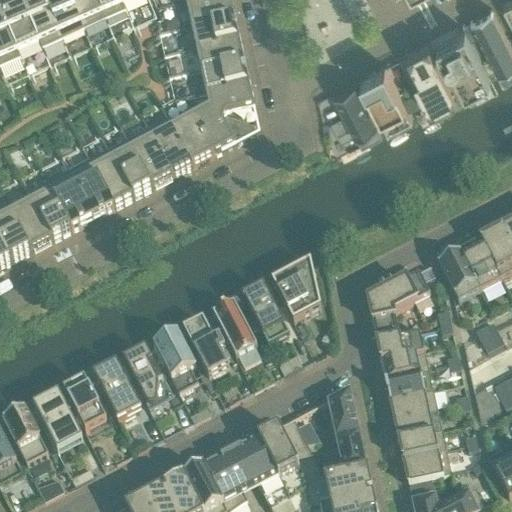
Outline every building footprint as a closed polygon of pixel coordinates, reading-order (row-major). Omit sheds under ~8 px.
[(184,0),(145,0),(146,2),(124,12),(127,19),(107,28),(85,38),(63,47),(43,56),(40,49),(39,49),(18,58),(21,66),(0,74),(0,93),(156,25),(174,104),(0,195),(0,214),(8,211),(11,218),(33,207),(29,200),(48,190),(90,167),(110,157),(129,147),(150,136),(169,126),(173,133),(210,114),(207,100),(202,76),(197,55),(193,35),(192,34),(187,11),(184,0)] [(63,47),(60,40),(42,0),(41,0),(22,8),(40,49),(43,56),(63,47)] [(85,38),(82,30),(68,0),(42,0),(60,40),(63,47),(85,38)] [(107,28),(104,21),(94,0),(68,0),(82,30),(85,38),(107,28)] [(127,19),(124,12),(118,0),(94,0),(104,21),(107,28),(127,19)] [(118,0),(124,12),(146,2),(145,0),(118,0)] [(184,0),(187,11),(230,1),(229,0),(184,0)] [(192,34),(235,25),(230,1),(187,11),(192,34)] [(39,49),(40,49),(22,8),(0,18),(18,58),(39,49)] [(471,22),(462,26),(463,27),(465,31),(470,40),(478,36),(490,60),(492,59),(500,72),(498,74),(498,75),(511,67),(511,49),(492,11),(471,22)] [(0,74),(21,66),(18,58),(0,18),(0,74)] [(197,55),(240,46),(235,25),(192,34),(193,35),(197,55)] [(451,68),(452,68),(465,92),(467,92),(465,89),(487,77),(489,80),(490,79),(465,31),(458,35),(437,47),(446,64),(447,65),(447,66),(448,67),(449,67),(451,68)] [(410,73),(430,111),(457,97),(429,44),(408,55),(416,70),(410,73)] [(202,76),(245,67),(240,46),(197,55),(202,76)] [(207,100),(250,90),(245,67),(202,76),(207,100)] [(402,101),(385,67),(361,80),(381,119),(405,106),(402,101)] [(356,136),(362,147),(383,136),(377,125),(378,125),(377,123),(376,124),(356,84),(355,83),(333,94),(339,104),(345,115),(331,123),(338,136),(352,128),(355,135),(356,137),(356,136)] [(210,114),(260,137),(250,90),(207,100),(210,114)] [(414,95),(402,101),(405,106),(408,112),(419,106),(414,95)] [(193,172),(260,137),(210,114),(173,133),(193,172)] [(193,172),(173,133),(169,126),(150,136),(154,143),(174,182),(193,172)] [(174,182),(154,143),(150,136),(129,147),(132,154),(153,193),(174,182)] [(153,193),(132,154),(129,147),(110,157),(113,164),(134,203),(153,193)] [(134,203),(113,164),(110,157),(90,167),(94,174),(115,213),(134,203)] [(115,213),(94,174),(90,167),(48,190),(52,197),(72,236),(115,213)] [(72,236),(52,197),(48,190),(29,200),(33,207),(53,246),(72,236)] [(32,257),(53,246),(33,207),(11,218),(32,257)] [(32,257),(11,218),(8,211),(0,214),(0,242),(13,267),(32,257)] [(502,286),(511,280),(511,250),(504,235),(481,247),(502,286)] [(0,273),(13,267),(0,242),(0,273)] [(482,296),(502,286),(481,247),(461,257),(482,296)] [(459,308),(482,296),(461,257),(438,269),(459,308)] [(274,288),(273,288),(274,290),(294,329),(322,314),(312,270),(311,268),(292,278),(292,280),(293,283),(276,291),(275,289),(274,288)] [(390,295),(395,319),(430,300),(420,279),(390,295)] [(269,353),(291,342),(265,294),(265,293),(243,304),(244,305),(269,353)] [(400,343),(400,342),(395,319),(390,295),(368,306),(378,348),(400,343)] [(214,321),(237,363),(246,358),(247,359),(248,358),(248,357),(258,352),(235,310),(235,308),(232,310),(232,309),(231,310),(227,312),(227,311),(226,312),(226,313),(222,315),(222,314),(220,315),(221,316),(217,318),(217,317),(215,318),(216,318),(214,320),(214,321)] [(439,326),(450,324),(448,316),(438,319),(439,326)] [(441,333),(452,331),(450,324),(439,326),(441,333)] [(220,344),(215,347),(204,326),(204,325),(184,335),(184,336),(210,385),(230,374),(223,362),(228,360),(220,344)] [(505,351),(498,336),(494,329),(485,333),(489,341),(496,356),(505,351)] [(443,341),(453,338),(452,331),(441,333),(443,341)] [(496,356),(489,341),(485,333),(476,338),(488,360),(496,356)] [(180,400),(199,390),(191,376),(197,373),(179,339),(179,338),(154,351),(155,352),(180,400)] [(382,367),(425,358),(420,338),(400,342),(400,343),(378,348),(382,367)] [(165,398),(170,395),(163,382),(161,383),(147,356),(147,355),(124,367),(125,367),(150,416),(164,408),(160,399),(165,396),(165,398)] [(429,377),(425,358),(382,367),(386,385),(421,377),(421,378),(429,377)] [(449,371),(460,369),(458,362),(448,364),(449,371)] [(451,378),(461,376),(460,369),(449,371),(451,378)] [(119,429),(142,416),(118,371),(118,370),(94,382),(95,383),(119,429)] [(421,377),(386,385),(391,407),(426,399),(426,398),(433,396),(429,377),(421,378),(421,377)] [(511,384),(503,390),(511,404),(511,405),(511,384)] [(86,388),(86,387),(64,398),(65,399),(87,441),(108,429),(86,388)] [(511,413),(511,405),(511,404),(503,390),(495,394),(506,416),(511,413)] [(395,425),(438,416),(433,396),(426,398),(426,399),(391,407),(395,425)] [(351,397),(328,409),(336,444),(336,445),(360,439),(351,397)] [(59,460),(83,447),(60,401),(59,401),(35,413),(35,414),(59,460)] [(458,411),(469,409),(467,402),(457,404),(458,411)] [(460,418),(470,415),(469,409),(458,411),(460,418)] [(207,412),(191,421),(195,429),(211,420),(207,412)] [(399,446),(442,437),(438,416),(395,425),(399,446)] [(28,474),(49,463),(26,419),(26,418),(5,429),(5,430),(28,474)] [(295,426),(280,434),(291,456),(306,447),(295,426)] [(0,434),(0,492),(24,480),(0,434)] [(280,434),(260,444),(271,466),(280,483),(299,473),(298,472),(297,469),(291,457),(290,456),(291,456),(280,434)] [(404,465),(446,455),(442,437),(399,446),(404,465)] [(360,439),(336,445),(344,482),(345,482),(345,483),(369,478),(360,439)] [(467,451),(478,448),(476,442),(466,444),(467,451)] [(240,455),(232,459),(252,498),(260,494),(280,483),(271,466),(260,444),(240,455)] [(291,456),(290,456),(291,457),(297,469),(298,472),(299,473),(300,476),(301,477),(310,494),(322,488),(326,487),(326,486),(318,469),(308,451),(308,450),(306,447),(291,456)] [(469,458),(479,455),(478,448),(467,451),(469,458)] [(489,464),(493,471),(509,503),(511,501),(511,454),(511,453),(489,464)] [(409,489),(441,482),(452,480),(446,455),(404,465),(409,489)] [(224,463),(204,474),(215,496),(223,511),(246,511),(249,511),(244,502),(251,499),(252,498),(232,459),(230,460),(224,463)] [(473,474),(476,480),(485,475),(482,469),(473,474)] [(204,474),(185,484),(196,506),(199,511),(223,511),(215,496),(204,474)] [(321,511),(321,509),(330,507),(326,487),(322,488),(310,494),(299,474),(280,483),(252,498),(251,499),(244,502),(249,511),(246,511),(321,511)] [(75,491),(87,485),(83,477),(71,484),(75,491)] [(326,486),(326,487),(330,507),(331,508),(350,504),(373,498),(369,478),(345,483),(345,482),(344,482),(326,486)] [(452,480),(441,482),(443,489),(454,487),(452,480)] [(185,484),(165,494),(174,511),(199,511),(196,506),(185,484)] [(54,494),(42,500),(45,507),(57,501),(54,494)] [(174,511),(165,494),(146,504),(150,511),(174,511)] [(437,511),(434,495),(411,500),(413,511),(437,511)] [(484,511),(475,495),(441,511),(484,511)] [(330,507),(321,509),(321,511),(376,511),(373,498),(350,504),(331,508),(330,507)]
